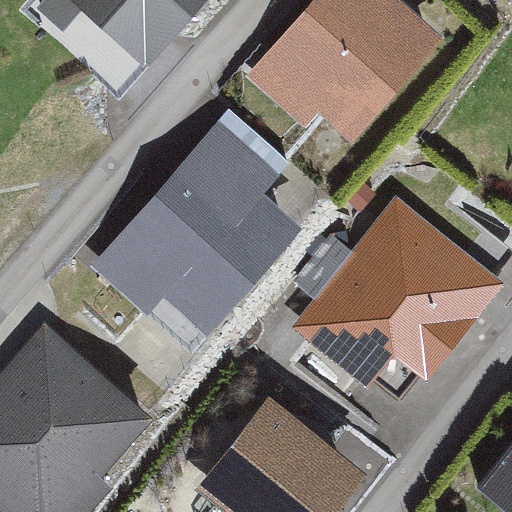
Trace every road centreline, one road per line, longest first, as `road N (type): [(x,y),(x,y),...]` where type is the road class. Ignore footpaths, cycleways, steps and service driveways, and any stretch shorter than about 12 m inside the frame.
road 1 (residential): [(269,0),(0,302)]
road 2 (residential): [(511,352),(383,511)]
